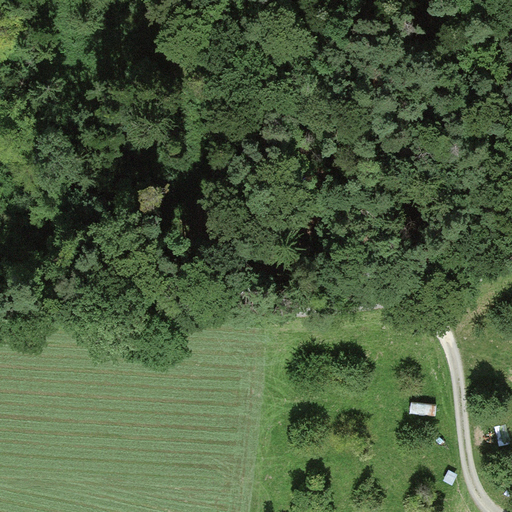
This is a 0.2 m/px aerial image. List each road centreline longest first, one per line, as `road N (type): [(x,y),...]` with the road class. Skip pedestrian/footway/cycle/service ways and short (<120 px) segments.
road 1 (track): [(0,294),(311,308),(410,298),(511,260)]
road 2 (track): [(410,298),(440,323),(478,498),(492,511)]
